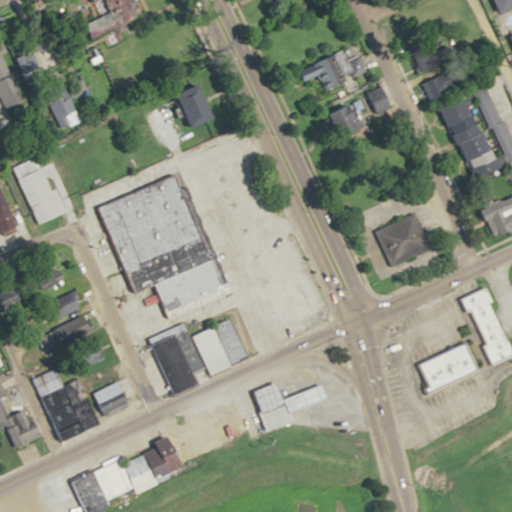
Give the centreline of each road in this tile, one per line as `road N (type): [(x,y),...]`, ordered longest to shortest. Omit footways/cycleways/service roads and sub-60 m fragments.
road 1 (tertiary): [(0,485),(351,321)]
road 2 (tertiary): [(351,321),(197,0)]
road 3 (residential): [(362,0),(481,262)]
road 4 (residential): [(154,410),(80,243),(68,234)]
road 5 (tertiary): [(397,511),(351,321)]
road 6 (tertiary): [(351,321),(511,247)]
road 7 (residential): [(58,456),(0,330)]
